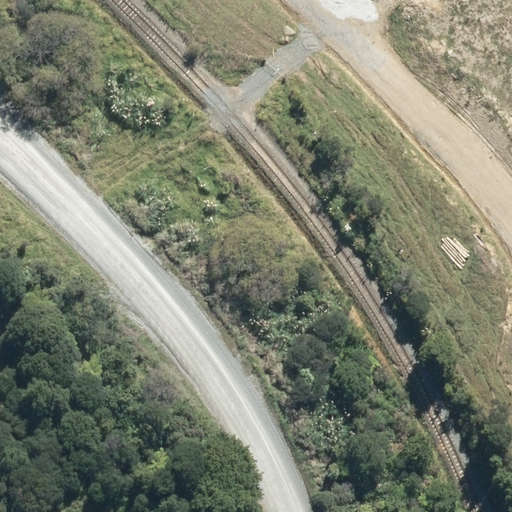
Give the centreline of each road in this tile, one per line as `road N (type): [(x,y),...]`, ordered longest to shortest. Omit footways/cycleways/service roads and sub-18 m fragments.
road 1 (tertiary): [(287,511),(205,362),(0,130)]
road 2 (unknown): [(511,234),(445,127),(320,0)]
